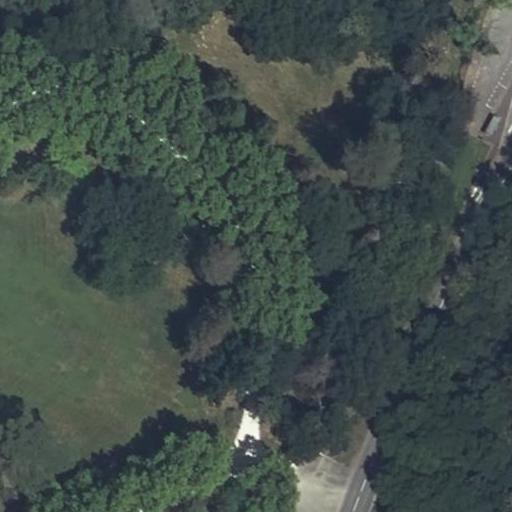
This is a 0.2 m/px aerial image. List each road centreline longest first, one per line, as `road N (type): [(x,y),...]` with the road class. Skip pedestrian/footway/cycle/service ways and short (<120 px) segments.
road 1 (unknown): [(0,99),(57,76),(154,84),(241,167),(259,244),(239,399)]
road 2 (tertiary): [(357,511),(377,445),(511,170)]
road 3 (unknown): [(221,435),(164,480),(78,495),(0,485)]
